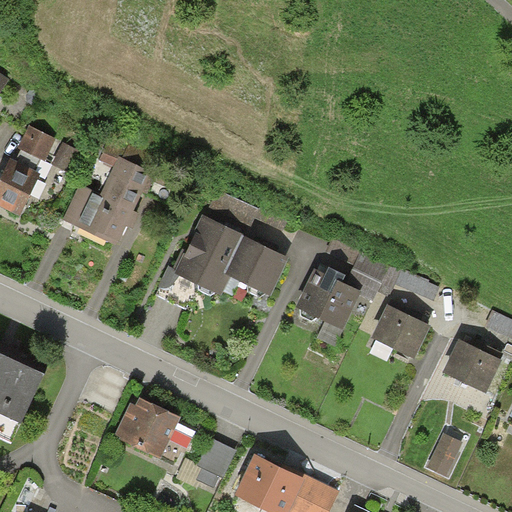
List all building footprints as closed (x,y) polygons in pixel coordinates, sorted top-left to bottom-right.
[(53,137),(30,127),(17,153),(34,161),(38,153),(44,156),(53,137)] [(83,155),(62,144),(52,163),(68,171),(73,160),(79,163),(83,155)] [(0,201),(20,211),(38,170),(8,157),(0,175),(0,201)] [(117,157),(100,195),(109,208),(99,231),(113,241),(147,175),(117,157)] [(100,195),(80,184),(68,216),(99,231),(109,208),(100,195)] [(244,242),(203,223),(178,277),(218,296),(227,278),(244,242)] [(284,261),(244,242),(227,278),(266,297),(284,261)] [(398,271),(361,252),(347,280),(383,299),(398,271)] [(433,298),(439,287),(401,269),(396,281),(433,298)] [(310,278),(299,302),(340,322),(357,287),(324,271),(319,282),(310,278)] [(427,322),(388,303),(372,334),(411,353),(427,322)] [(511,320),(492,312),(486,324),(511,335),(511,320)] [(498,355),(459,338),(445,368),(485,386),(498,355)] [(41,368),(0,348),(0,407),(20,416),(41,368)] [(178,414),(136,396),(134,402),(131,401),(117,432),(162,451),(178,414)] [(311,511),(322,491),(253,458),(234,499),(260,511),(311,511)]
